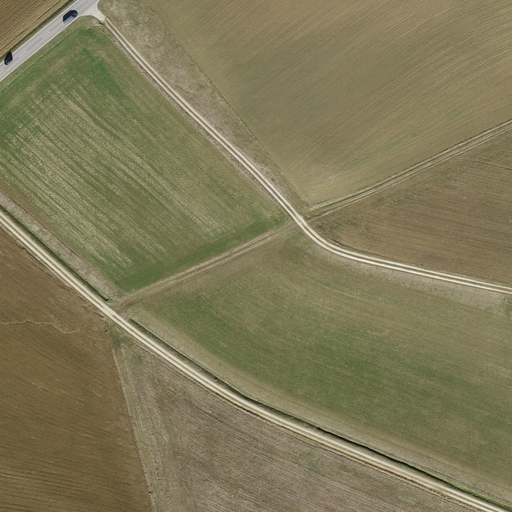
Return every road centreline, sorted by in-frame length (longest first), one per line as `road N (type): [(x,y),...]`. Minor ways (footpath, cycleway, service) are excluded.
road 1 (track): [(0,214),(108,312),(218,391),(494,511)]
road 2 (track): [(511,292),(325,244),(87,4)]
road 3 (track): [(293,213),(415,170),(511,124)]
road 4 (track): [(108,312),(303,223)]
road 5 (tertiary): [(0,77),(93,0)]
